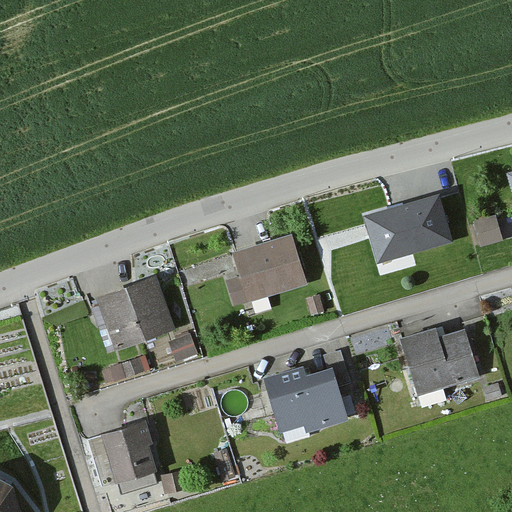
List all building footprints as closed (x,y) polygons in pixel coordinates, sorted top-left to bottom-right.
[(511,171),(502,175),(511,210),(511,171)] [(371,266),(448,243),(435,198),(358,220),(371,266)] [(491,220),(473,226),(480,247),(498,241),(491,220)] [(232,308),(302,284),(285,234),(225,255),(233,277),(223,281),(232,308)] [(86,302),(107,353),(168,329),(147,277),(86,302)] [(306,299),(311,314),(321,311),(316,296),(306,299)] [(427,329),(394,340),(413,400),(477,380),(461,331),(431,340),(427,329)] [(167,341),(176,365),(199,356),(190,333),(167,341)] [(109,381),(154,364),(148,349),(103,366),(109,381)] [(293,369),(257,381),(274,430),(296,422),(300,434),(336,421),(318,368),(296,376),(293,369)] [(140,420),(98,432),(112,482),(154,470),(140,420)] [(20,511),(13,486),(0,478),(0,511),(20,511)]
